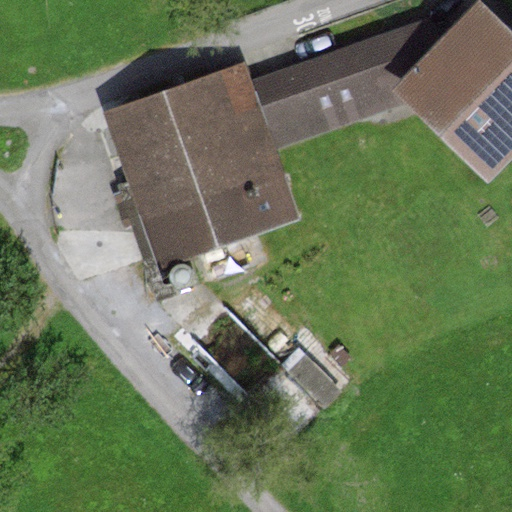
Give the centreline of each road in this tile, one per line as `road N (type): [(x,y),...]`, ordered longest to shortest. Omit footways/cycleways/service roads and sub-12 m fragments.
road 1 (residential): [(274,511),(60,263)]
road 2 (residential): [(64,91),(322,0)]
road 3 (residential): [(60,263),(64,91)]
